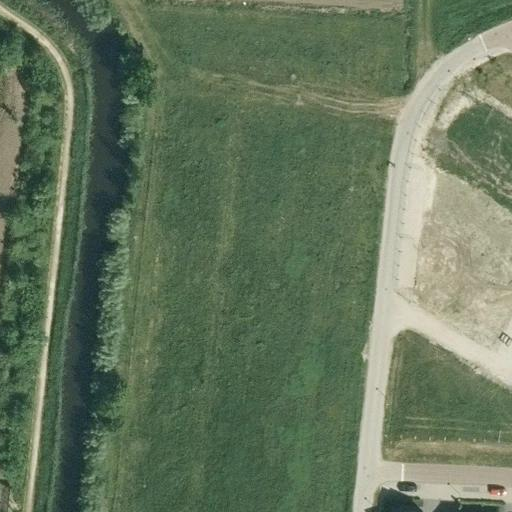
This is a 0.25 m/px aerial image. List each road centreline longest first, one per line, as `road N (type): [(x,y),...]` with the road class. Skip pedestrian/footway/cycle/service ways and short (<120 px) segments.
road 1 (unclassified): [(371,469),(405,129),(445,70),(511,32)]
road 2 (residential): [(371,469),(511,479)]
